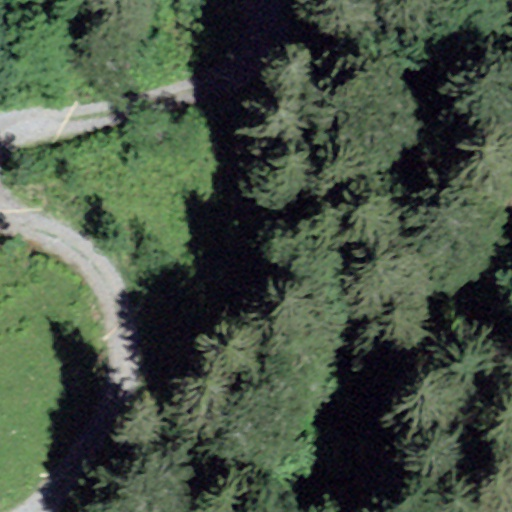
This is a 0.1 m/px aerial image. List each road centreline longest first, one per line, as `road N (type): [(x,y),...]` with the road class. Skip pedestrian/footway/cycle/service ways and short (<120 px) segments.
road 1 (track): [(31,511),(45,507),(128,373),(129,319),(109,280),(0,207)]
road 2 (track): [(0,142),(240,70),(256,37),(248,0)]
